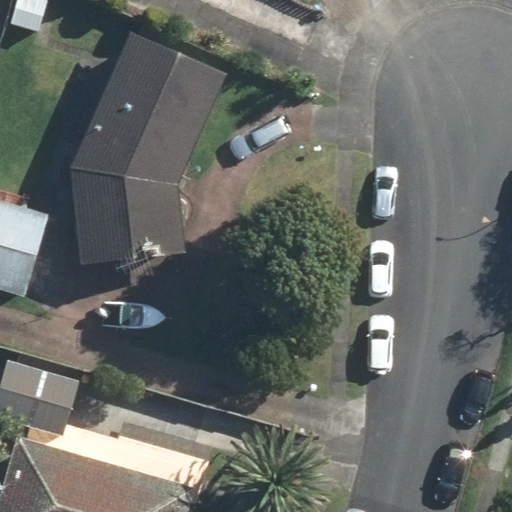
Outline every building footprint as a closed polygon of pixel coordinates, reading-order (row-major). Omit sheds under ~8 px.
[(62,0),(18,0),(10,30),(50,42),(62,0)] [(193,249),(185,182),(234,71),(137,29),(78,165),(88,260),(193,249)] [(58,214),(0,199),(0,284),(37,294),(58,214)] [(94,379),(9,356),(0,389),(0,417),(78,438),(94,379)] [(201,511),(209,488),(28,435),(4,511),(201,511)]
